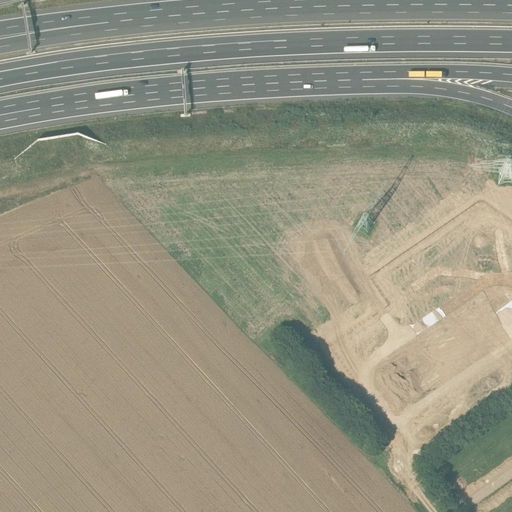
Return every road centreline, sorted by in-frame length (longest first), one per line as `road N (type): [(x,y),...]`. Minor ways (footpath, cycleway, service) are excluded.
road 1 (motorway): [(41,67),(286,44),(511,41)]
road 2 (motorway): [(511,5),(135,19)]
road 3 (motorway): [(61,97),(342,72)]
road 4 (track): [(433,511),(410,472),(418,408),(511,340)]
road 5 (motorway): [(342,72),(421,80),(511,108)]
road 6 (motorway): [(342,72),(511,74)]
road 7 (motorway): [(135,19),(0,45)]
road 8 (motorway): [(135,19),(0,29)]
